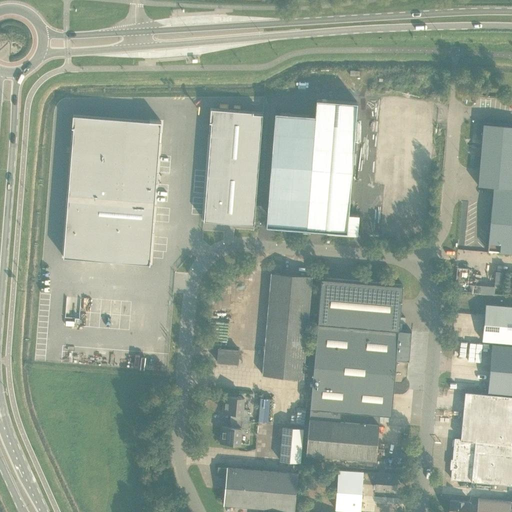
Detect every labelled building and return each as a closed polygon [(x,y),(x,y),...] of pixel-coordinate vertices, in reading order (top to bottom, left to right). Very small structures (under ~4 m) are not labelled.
[(314,110),(316,95),(305,94),(304,110),(314,110)] [(276,111),(267,223),(326,228),(326,232),(357,234),(359,214),(349,214),(357,102),(317,99),(316,114),(276,111)] [(211,110),(203,220),(254,224),(262,114),(253,113),(211,110)] [(162,123),(74,116),(64,257),(152,263),(162,123)] [(505,193),(511,193),(511,125),(508,125),(508,124),(499,123),(499,125),(483,123),(478,185),(506,188),(505,193)] [(511,193),(505,193),(504,206),(492,205),(488,251),(511,252),(511,193)] [(262,376),(302,379),(311,277),(271,273),(270,277),(262,376)] [(321,278),(318,318),(398,325),(402,285),(321,278)] [(481,340),(511,343),(511,306),(484,304),(481,340)] [(318,318),(308,424),(378,429),(379,415),(390,416),(393,392),(396,392),(397,391),(398,388),(405,389),(407,360),(409,360),(412,331),(398,329),(398,325),(318,318)] [(487,392),(511,394),(511,346),(491,344),(487,392)] [(217,348),(216,362),(237,364),(238,350),(217,348)] [(463,432),(462,440),(511,443),(511,396),(466,392),(463,432)] [(230,420),(248,422),(249,410),(242,410),(243,398),(223,397),(222,412),(230,413),(230,420)] [(248,422),(230,420),(229,427),(221,426),(219,443),(239,444),(240,433),(247,434),(248,422)] [(308,424),(306,455),(375,460),(378,429),(308,424)] [(280,460),(300,462),(303,428),(283,426),(280,460)] [(455,439),(452,479),(511,484),(511,443),(462,440),(455,439)] [(223,504),(294,510),(297,474),(217,467),(216,477),(225,478),(223,504)] [(362,472),(358,472),(338,470),(335,510),(359,511),(361,481),(375,482),(375,491),(395,492),(396,475),(376,473),(376,474),(362,473),(362,472)] [(511,511),(511,501),(478,498),(476,511),(511,511)] [(448,511),(468,511),(469,502),(450,500),(448,511)]
